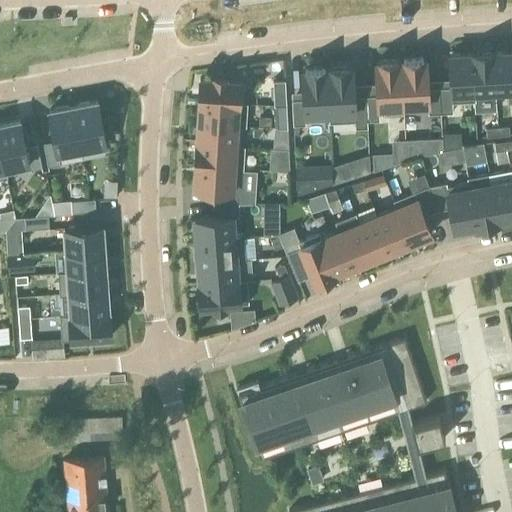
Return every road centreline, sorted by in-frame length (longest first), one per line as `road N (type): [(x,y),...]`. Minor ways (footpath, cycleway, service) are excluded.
road 1 (residential): [(154,61),(511,22)]
road 2 (residential): [(453,257),(163,363)]
road 3 (residential): [(154,61),(147,192),(163,363)]
road 4 (residential): [(500,511),(453,257)]
road 5 (residential): [(163,363),(0,373)]
road 6 (residential): [(0,95),(154,61)]
road 7 (residential): [(163,363),(194,511)]
